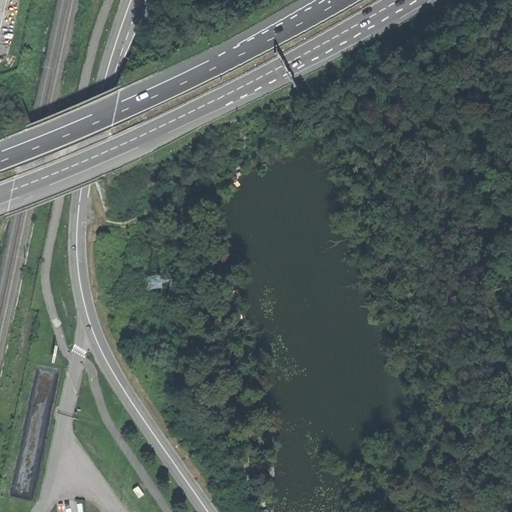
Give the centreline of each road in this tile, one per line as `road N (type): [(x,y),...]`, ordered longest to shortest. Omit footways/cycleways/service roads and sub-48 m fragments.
road 1 (secondary): [(209,511),(103,356),(80,284),(81,188),(131,0)]
road 2 (trunk): [(343,0),(115,114),(0,160)]
road 3 (trunk): [(0,193),(275,69)]
road 4 (trunk): [(275,69),(321,57),(417,0)]
road 5 (trunk): [(275,69),(399,0)]
